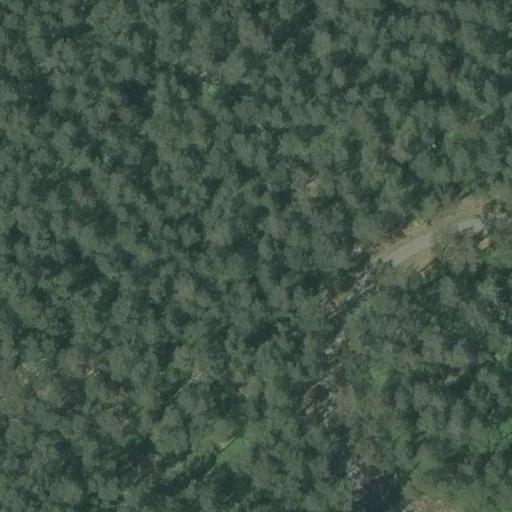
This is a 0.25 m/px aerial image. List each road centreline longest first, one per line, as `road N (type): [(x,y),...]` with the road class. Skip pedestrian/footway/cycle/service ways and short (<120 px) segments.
road 1 (track): [(398,511),(351,475),(330,423),(332,321),(371,270),(411,245),(511,219)]
road 2 (track): [(371,270),(218,93),(57,0)]
